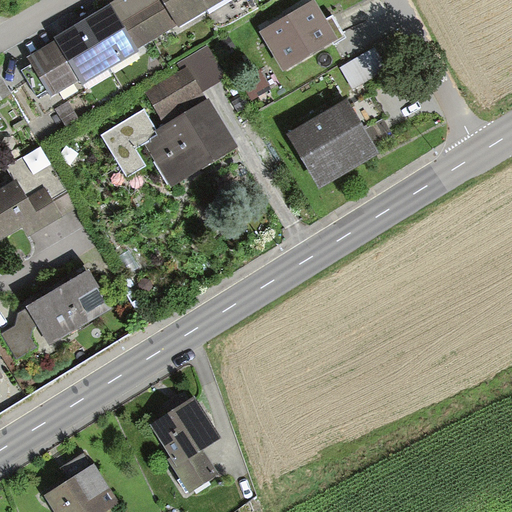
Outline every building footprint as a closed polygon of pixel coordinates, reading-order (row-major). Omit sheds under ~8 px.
[(163,0),(114,0),(106,6),(131,49),(175,20),(163,0)] [(163,0),(175,20),(210,0),(163,0)] [(81,78),(131,49),(106,6),(56,34),(60,41),(78,72),(81,78)] [(282,67),(328,42),(308,6),(263,31),(282,67)] [(78,72),(60,41),(33,58),(51,90),(78,72)] [(371,54),(344,69),(353,84),(379,69),(371,54)] [(194,92),(180,71),(147,92),(161,114),(194,92)] [(340,102),(286,131),(316,187),(370,158),(340,102)] [(150,135),(177,180),(230,149),(204,103),(150,135)] [(64,105),(56,110),(64,122),(72,116),(64,105)] [(14,184),(0,192),(0,229),(20,218),(28,230),(54,214),(42,194),(27,204),(14,184)] [(106,310),(85,276),(17,318),(22,327),(0,340),(0,341),(12,361),(33,349),(27,339),(39,332),(48,346),(106,310)] [(167,458),(189,493),(219,473),(204,451),(222,438),(195,396),(150,423),(171,456),(167,458)] [(69,479),(44,495),(54,511),(102,511),(119,502),(96,464),(91,467),(83,453),(61,467),(69,479)]
